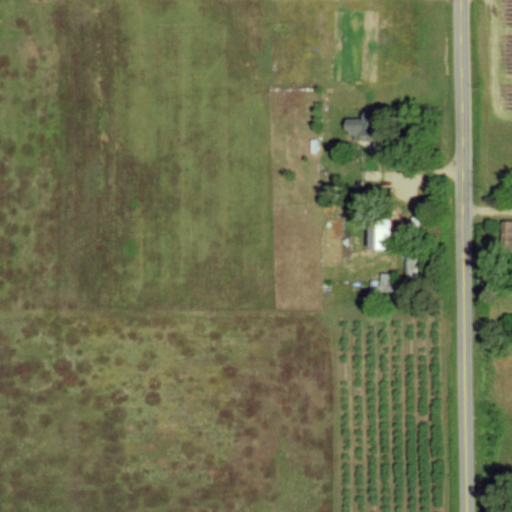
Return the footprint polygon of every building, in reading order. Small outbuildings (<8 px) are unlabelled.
[(350,117),(353,141),(388,137),(385,113),(350,117)] [(511,221),(503,222),(504,241),(511,240),(511,221)] [(395,249),(394,224),(373,225),(374,250),(395,249)] [(407,275),(419,275),(419,256),(407,256),(407,275)] [(393,274),(383,273),(382,281),(373,281),(373,291),(393,292),(393,274)]
